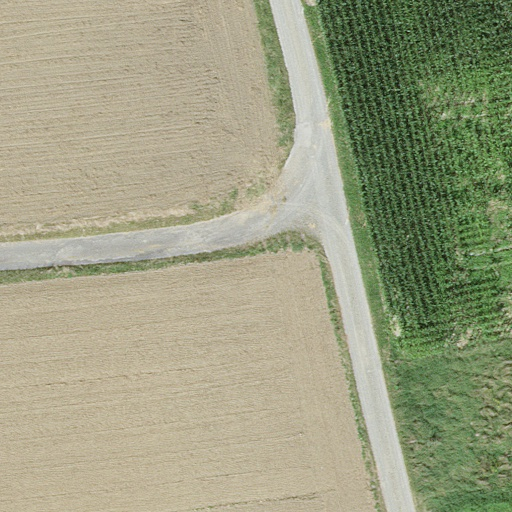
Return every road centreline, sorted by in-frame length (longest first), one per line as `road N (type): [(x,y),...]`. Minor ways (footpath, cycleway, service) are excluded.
road 1 (track): [(397,511),(277,0)]
road 2 (track): [(329,215),(0,252)]
